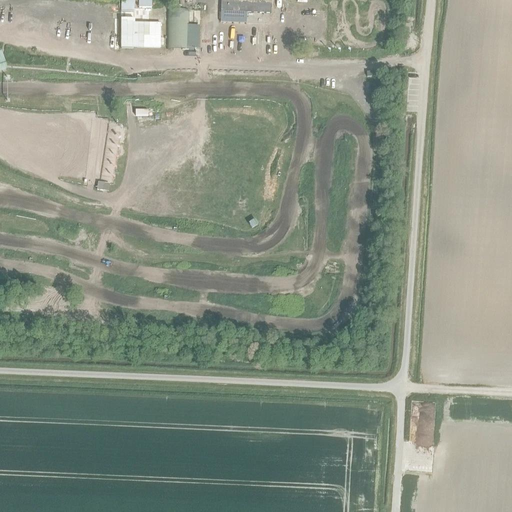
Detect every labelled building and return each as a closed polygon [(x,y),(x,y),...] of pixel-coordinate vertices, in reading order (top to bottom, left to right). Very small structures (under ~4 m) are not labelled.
[(134,0),(121,0),(121,12),(134,12),(134,0)] [(152,8),(151,0),(138,0),(139,9),(152,8)] [(220,0),(220,12),(270,14),(270,0),(220,0)] [(188,10),(167,10),(166,49),(196,50),(196,26),(188,26),(188,10)] [(134,19),(121,19),(121,49),(160,49),(160,24),(134,24),(134,19)]
